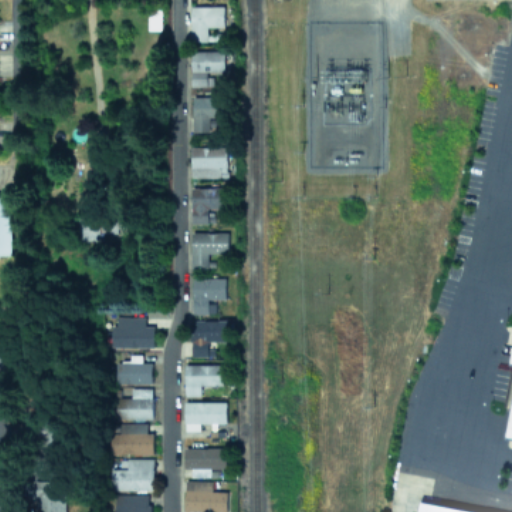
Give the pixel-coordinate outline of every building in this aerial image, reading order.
[(190,6),(190,42),(207,42),(207,27),(223,26),(223,6),(190,6)] [(191,86),(213,86),(212,72),(225,72),(224,50),(190,51),(191,86)] [(192,131),(209,132),(209,117),(222,117),(223,97),(192,96),(192,131)] [(228,147),(191,146),(190,177),(227,178),(228,147)] [(226,187),(190,187),(191,223),(208,223),(208,208),(226,208),(226,187)] [(103,240),(103,232),(117,233),(117,227),(126,228),(126,215),(102,214),(102,219),(79,219),(78,240),(103,240)] [(228,232),(191,232),(191,267),(207,267),(207,253),(227,253),(228,232)] [(191,279),(192,314),(213,313),(213,300),(226,300),(225,277),(191,279)] [(153,325),(144,325),(145,317),(116,317),(116,324),(111,323),(111,347),(153,347),(153,325)] [(191,356),(214,356),(214,349),(208,349),(208,341),(226,341),(226,320),(191,320),(191,356)] [(117,383),(152,383),(151,361),(116,362),(117,383)] [(184,395),(200,395),(200,385),(224,385),(224,364),(184,364),(184,395)] [(115,418),(152,419),(152,388),(130,387),(130,397),(115,397),(115,418)] [(226,423),(226,401),(184,402),(184,430),(200,430),(199,423),(226,423)] [(153,453),(152,434),(146,434),(146,423),(112,424),(112,454),(153,453)] [(225,447),(184,448),(184,468),(192,468),(192,477),(210,477),(209,468),(226,468),(225,447)] [(112,469),(112,491),(154,489),(153,458),(127,458),(127,468),(112,469)] [(58,481),(28,481),(28,497),(35,497),(35,511),(64,511),(64,496),(58,496),(58,481)] [(149,511),(149,493),(114,494),(114,511),(149,511)] [(416,511),(419,499),(490,511),(416,511)]
